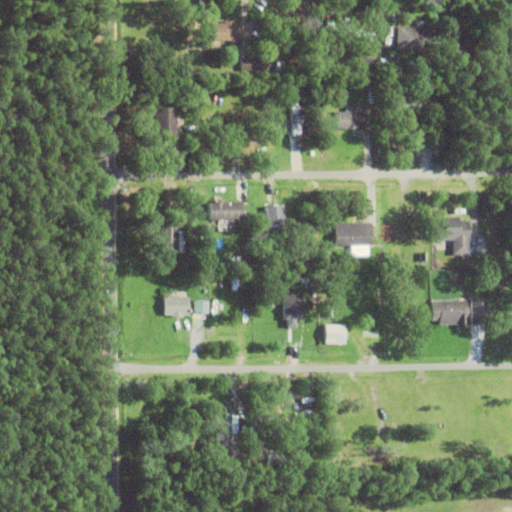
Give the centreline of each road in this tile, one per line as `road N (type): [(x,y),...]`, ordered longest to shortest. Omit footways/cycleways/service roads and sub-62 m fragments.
road 1 (residential): [(114,511),(111,0)]
road 2 (residential): [(511,171),(111,176)]
road 3 (residential): [(113,368),(511,366)]
